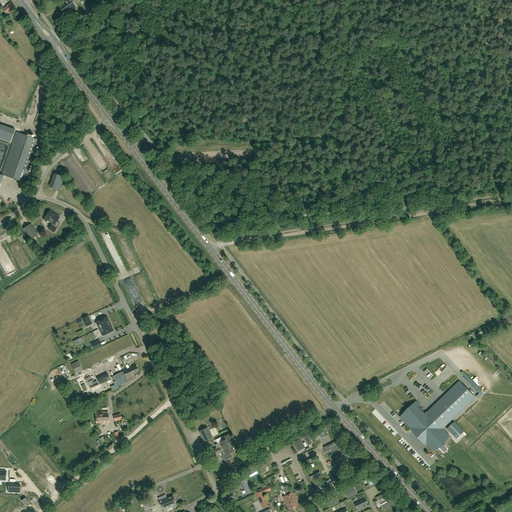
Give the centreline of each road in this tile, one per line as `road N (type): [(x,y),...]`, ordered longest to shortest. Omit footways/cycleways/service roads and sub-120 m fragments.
road 1 (secondary): [(334,407),(110,117)]
road 2 (unclassified): [(216,486),(83,219),(34,194)]
road 3 (track): [(211,249),(511,199)]
road 4 (unknown): [(300,232),(291,218),(248,225),(211,211),(182,166),(125,106)]
road 5 (unclassified): [(216,486),(263,444),(334,407)]
road 6 (secondary): [(428,511),(334,407)]
